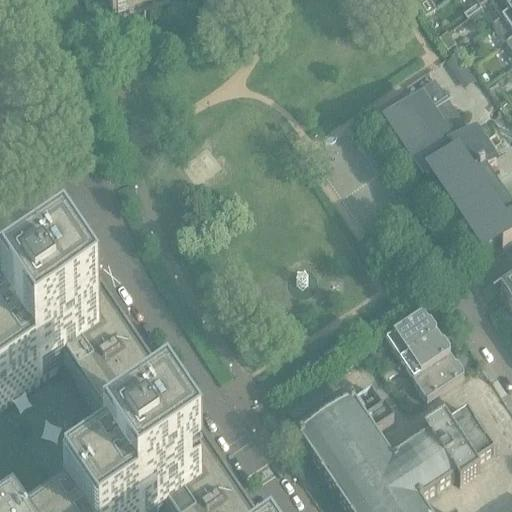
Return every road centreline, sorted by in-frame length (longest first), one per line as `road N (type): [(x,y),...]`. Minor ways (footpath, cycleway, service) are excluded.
road 1 (residential): [(86,173),(111,249),(281,511)]
road 2 (residential): [(86,173),(34,0)]
road 3 (residential): [(511,375),(418,238)]
